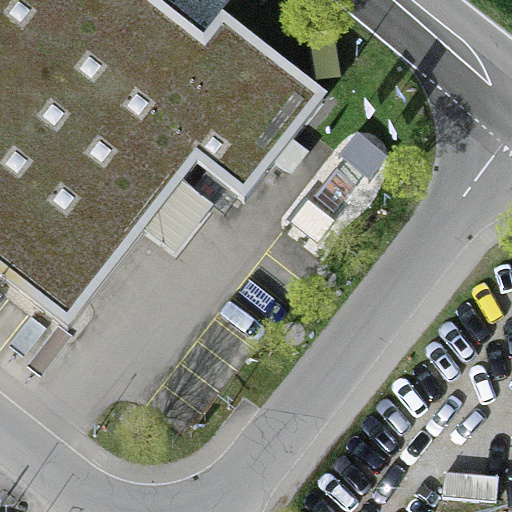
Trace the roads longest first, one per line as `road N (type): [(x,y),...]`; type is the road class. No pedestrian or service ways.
road 1 (residential): [(511,177),(284,469),(221,511)]
road 2 (residential): [(115,511),(0,432)]
road 3 (primary): [(403,0),(511,85)]
